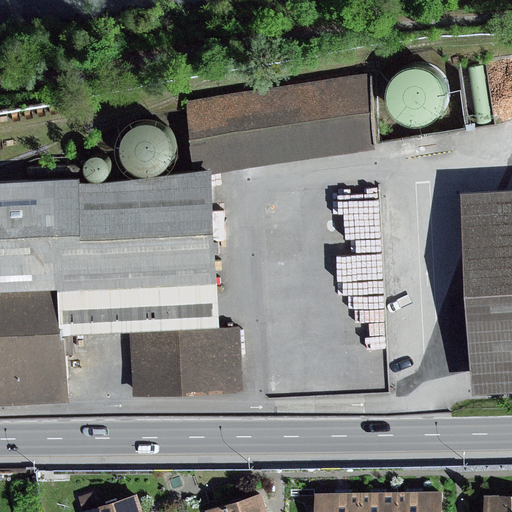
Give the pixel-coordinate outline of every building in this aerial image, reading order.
[(384,103),(390,111),(399,115),(408,117),(417,115),(426,110),(432,103),(436,95),(437,85),(434,76),(429,69),(422,63),(413,60),(404,60),(395,62),(387,68),(382,76),(379,85),(380,95),(384,103)] [(367,71),(183,100),(189,167),(205,164),(369,141),(367,71)] [(117,154),(123,160),(130,164),(139,166),(147,164),(155,160),(160,154),(164,146),(165,137),(162,129),(157,121),(150,116),(142,114),(133,114),(125,117),(118,123),(114,130),(112,138),(113,147),(117,154)] [(79,168),(82,171),(86,173),(90,174),(94,174),(98,172),(101,169),(102,165),(103,160),(102,156),(99,153),(96,150),(92,149),(88,149),(84,150),(80,153),(78,156),(77,160),(77,165),(79,168)] [(0,401),(64,399),(59,328),(212,321),(205,164),(189,167),(75,179),(75,174),(0,178),(0,401)] [(511,186),(461,189),(472,388),(511,385),(511,186)] [(239,325),(128,328),(130,391),(241,387),(239,325)] [(440,511),(440,488),(398,489),(398,511),(440,511)] [(356,511),(357,489),(314,491),(314,511),(356,511)] [(398,511),(398,489),(357,489),(356,511),(398,511)] [(93,491),(78,495),(81,506),(96,502),(93,491)] [(139,511),(133,491),(79,509),(80,511),(139,511)] [(264,511),(258,492),(204,510),(204,511),(264,511)] [(511,511),(511,492),(482,493),(481,511),(511,511)]
